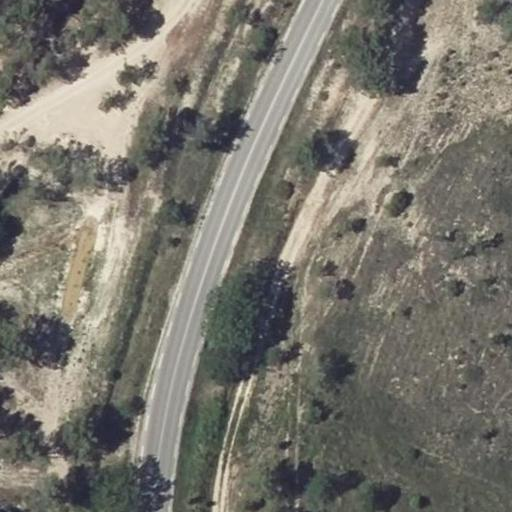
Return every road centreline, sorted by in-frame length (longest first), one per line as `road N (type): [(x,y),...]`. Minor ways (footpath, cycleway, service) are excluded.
road 1 (track): [(408,0),(382,77),(291,250),(243,396),(219,511)]
road 2 (primary): [(324,0),(252,147),(204,275),(169,391),(153,511)]
road 3 (track): [(181,0),(138,42),(0,126)]
